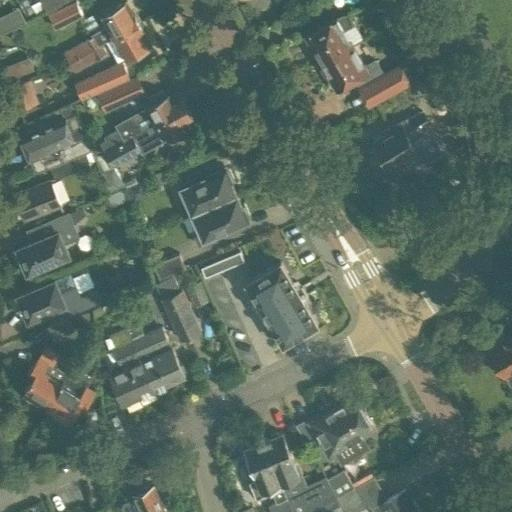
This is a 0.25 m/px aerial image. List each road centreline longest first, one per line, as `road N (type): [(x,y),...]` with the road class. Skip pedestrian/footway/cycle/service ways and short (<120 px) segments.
road 1 (secondary): [(392,328),(204,0)]
road 2 (residential): [(191,419),(392,328)]
road 3 (secondary): [(497,511),(392,328)]
road 4 (residential): [(0,499),(191,419)]
road 5 (residential): [(511,218),(392,328)]
